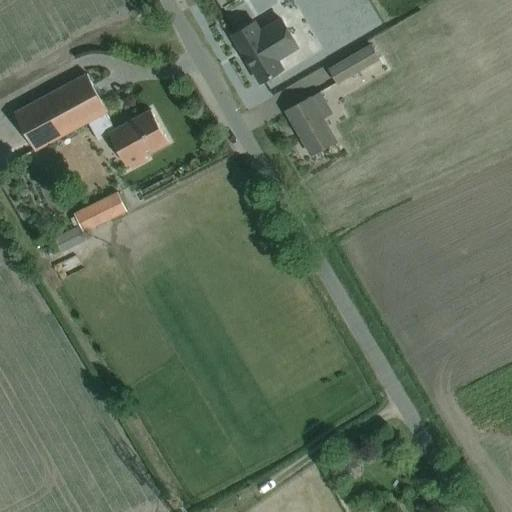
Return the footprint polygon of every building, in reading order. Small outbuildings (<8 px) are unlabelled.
[(254,21),(232,34),(261,82),(282,69),(276,59),(297,46),(281,19),(260,31),(254,21)] [(379,58),(373,46),(371,43),(329,67),(337,82),(379,58)] [(107,110),(100,97),(87,73),(14,113),(35,151),(88,121),(98,141),(110,135),(126,165),(129,163),(132,167),(147,158),(145,155),(168,142),(151,109),(114,129),(105,112),(107,110)] [(310,97),(303,101),(286,111),(311,154),(335,140),(322,117),(331,112),(319,92),(310,97)] [(126,209),(117,192),(74,213),(82,231),(126,209)] [(83,241),(78,232),(55,244),(60,254),(83,241)] [(349,457),(339,468),(345,474),(356,464),(349,457)] [(386,495),(374,501),(380,511),(387,511),(394,508),(386,495)]
